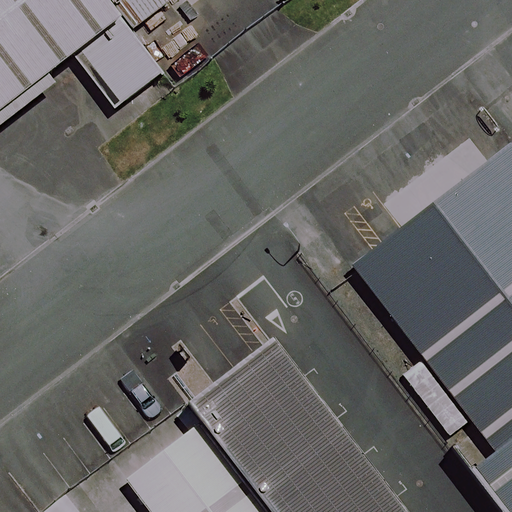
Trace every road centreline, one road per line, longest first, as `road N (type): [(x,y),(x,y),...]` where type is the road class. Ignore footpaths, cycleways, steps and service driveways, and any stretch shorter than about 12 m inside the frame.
road 1 (unclassified): [(455,0),(0,349)]
road 2 (unknown): [(197,197),(447,511)]
